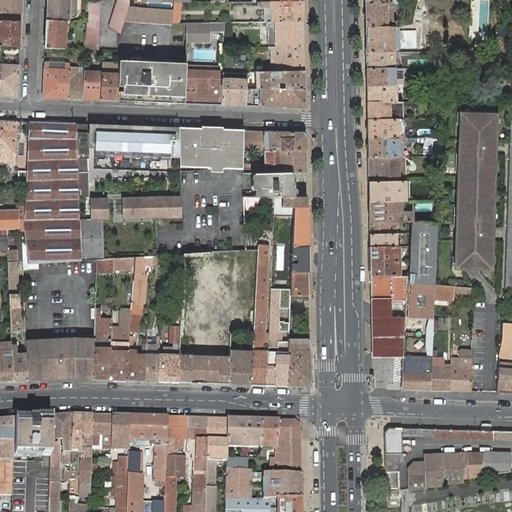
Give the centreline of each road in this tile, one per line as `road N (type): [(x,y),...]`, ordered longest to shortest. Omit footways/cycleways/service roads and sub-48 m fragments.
road 1 (primary): [(356,407),(343,0)]
road 2 (secondary): [(0,402),(82,397),(327,406)]
road 3 (residential): [(328,119),(31,109)]
road 4 (secondary): [(330,182),(342,359),(356,407)]
road 5 (primary): [(330,182),(327,406)]
road 6 (secondary): [(356,407),(511,413)]
